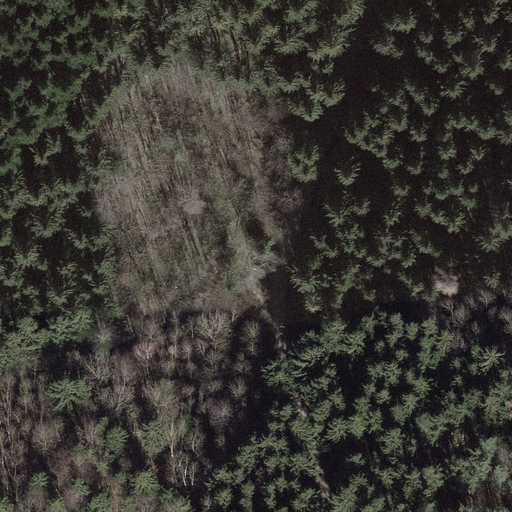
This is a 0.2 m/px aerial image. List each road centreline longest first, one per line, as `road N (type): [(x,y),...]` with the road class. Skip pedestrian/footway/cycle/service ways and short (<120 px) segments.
road 1 (track): [(370,511),(460,304),(511,112)]
road 2 (track): [(271,273),(0,389)]
road 3 (track): [(271,273),(364,0)]
road 4 (track): [(328,511),(296,404),(271,273)]
road 5 (track): [(0,160),(153,0)]
